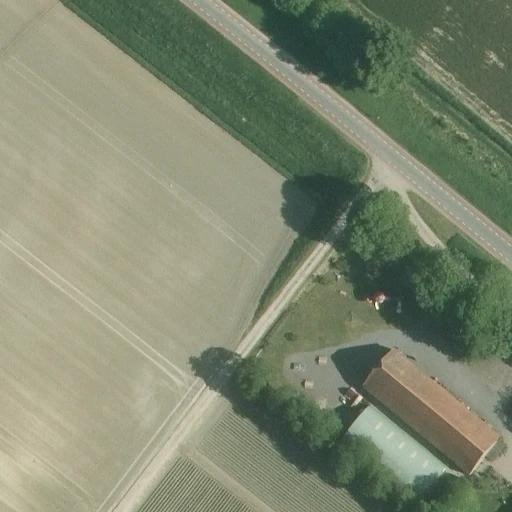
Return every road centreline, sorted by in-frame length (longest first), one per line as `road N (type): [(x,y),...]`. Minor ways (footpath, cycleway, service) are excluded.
road 1 (tertiary): [(389,156),(195,0)]
road 2 (unclassified): [(389,156),(407,213),(511,324)]
road 3 (tertiary): [(511,257),(389,156)]
